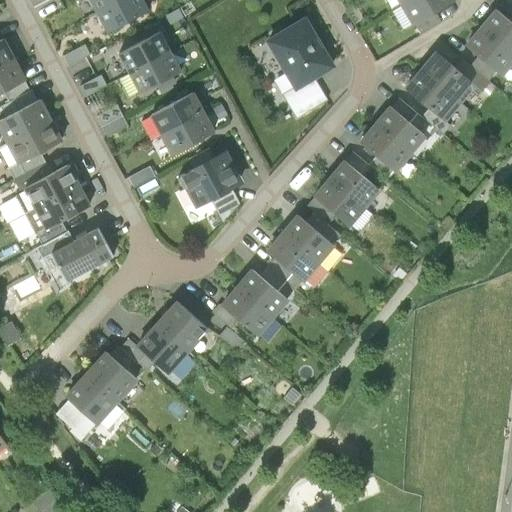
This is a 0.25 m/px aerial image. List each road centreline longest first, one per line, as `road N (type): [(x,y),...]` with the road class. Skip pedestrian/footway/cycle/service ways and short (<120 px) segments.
road 1 (residential): [(329,0),(363,56),(364,76),(207,255),(184,266),(150,248)]
road 2 (residential): [(150,248),(18,0)]
road 3 (residential): [(150,248),(86,323),(44,356)]
